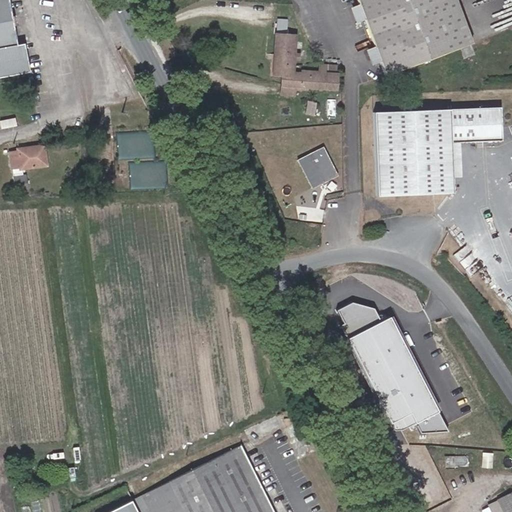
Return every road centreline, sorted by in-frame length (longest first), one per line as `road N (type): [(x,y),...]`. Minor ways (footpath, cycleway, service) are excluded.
road 1 (primary): [(122,0),(268,282)]
road 2 (unclassified): [(268,282),(329,256),(402,259),(451,297),(511,388)]
road 3 (unknown): [(351,255),(360,172),(357,70),(330,0)]
road 4 (primary): [(268,282),(382,511)]
road 5 (unknown): [(402,259),(426,223),(475,188),(479,154)]
